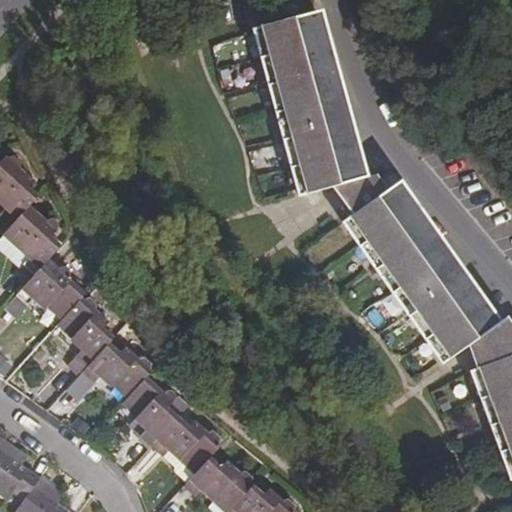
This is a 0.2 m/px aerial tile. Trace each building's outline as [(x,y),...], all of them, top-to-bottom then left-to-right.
[(303,181),(308,197),(328,191),(364,181),(356,153),(348,126),(340,98),(333,70),(325,43),(317,16),(260,31),(265,47),(268,59),(272,71),(276,87),(281,102),(284,115),(288,126),(292,142),(297,158),(300,170),(303,181)] [(254,33),(259,49),(265,47),(260,31),(254,33)] [(265,74),(270,88),(276,87),(272,71),(265,74)] [(270,88),(274,105),(281,102),(276,87),(270,88)] [(281,128),(285,144),(292,142),(288,126),(281,128)] [(285,144),(289,160),(297,158),(292,142),(285,144)] [(0,200),(6,206),(0,213),(0,214),(12,225),(13,223),(31,203),(38,196),(27,186),(33,180),(19,168),(20,160),(14,154),(7,157),(5,155),(0,161),(0,200)] [(341,209),(373,186),(368,180),(364,181),(328,191),(341,209)] [(300,196),(301,199),(308,197),(303,181),(297,184),(300,196)] [(439,346),(449,359),(468,345),(495,325),(479,304),(463,280),(447,258),(430,234),(413,211),(396,188),(401,184),(382,181),(373,186),(341,209),(349,220),(359,234),(366,244),(373,253),(383,268),(393,281),(399,290),(406,300),(416,313),(425,326),(433,336),(439,346)] [(31,203),(13,223),(38,247),(29,258),(41,268),(42,266),(61,246),(50,235),(58,227),(58,223),(58,222),(56,220),(53,218),(50,218),(48,219),(31,203)] [(343,225),(352,238),(359,234),(349,220),(343,225)] [(12,225),(2,235),(28,258),(29,258),(38,247),(13,223),(12,225)] [(366,257),(376,272),(383,268),(373,253),(366,257)] [(41,268),(16,295),(28,305),(34,298),(46,309),(49,305),(63,318),(81,297),(85,292),(67,276),(69,273),(67,270),(66,268),(65,267),(60,267),(60,268),(59,268),(53,275),(42,266),(41,268)] [(376,272),(386,285),(393,281),(383,268),(376,272)] [(63,318),(60,321),(74,334),(69,338),(81,348),(74,355),(86,366),(108,343),(113,338),(102,328),(108,321),(93,308),(95,301),(89,296),(82,299),(81,297),(63,318)] [(399,304),(409,318),(416,313),(406,300),(399,304)] [(409,318),(418,331),(425,326),(416,313),(409,318)] [(473,361),(509,348),(499,322),(495,325),(468,345),(473,361)] [(86,366),(82,371),(95,383),(102,376),(112,387),(117,382),(130,394),(145,378),(152,370),(150,368),(152,362),(145,357),(140,360),(125,347),(119,353),(108,343),(86,366)] [(433,351),(442,363),(449,359),(439,346),(433,351)] [(511,464),(511,466),(511,346),(509,348),(473,361),(478,374),(484,390),(487,398),(491,409),(497,424),(502,440),(507,451),(511,464)] [(470,376),(477,393),(484,390),(478,374),(470,376)] [(130,394),(122,403),(138,417),(135,421),(146,431),(139,438),(150,447),(176,419),(167,410),(174,403),(174,400),(173,396),(170,395),(166,395),(164,395),(145,378),(130,394)] [(484,412),(490,427),(497,424),(491,409),(484,412)] [(176,419),(150,447),(163,459),(170,451),(180,463),(185,458),(198,470),(209,458),(220,446),(219,444),(221,439),(214,433),(208,435),(193,422),(187,428),(176,419)] [(490,427),(495,442),(502,440),(497,424),(490,427)] [(2,442),(0,444),(0,451),(11,459),(16,451),(2,442)] [(0,451),(0,495),(18,508),(23,501),(33,487),(39,479),(21,466),(26,458),(16,451),(11,459),(0,451)] [(195,475),(182,487),(195,499),(203,492),(213,503),(217,498),(231,510),(252,486),(251,484),(253,479),(245,472),(240,475),(226,462),(220,468),(209,458),(198,470),(195,475)] [(39,479),(33,487),(48,497),(54,489),(39,479)] [(231,510),(228,511),(293,511),(295,507),(290,501),(282,503),(269,490),(263,496),(252,486),(231,510)]
